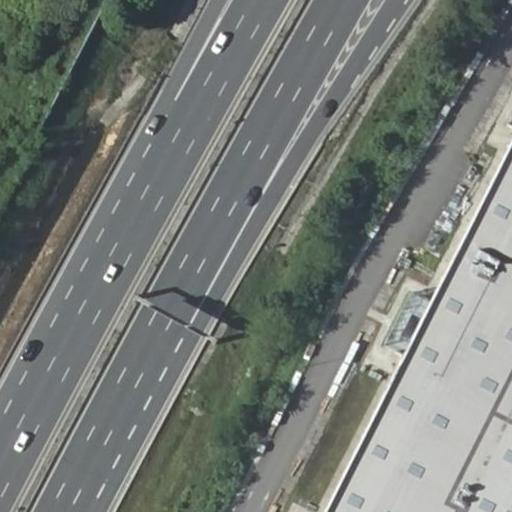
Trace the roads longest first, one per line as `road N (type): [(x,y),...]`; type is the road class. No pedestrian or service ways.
road 1 (unknown): [(263,511),(387,276),(511,67)]
road 2 (motorway): [(265,0),(54,381)]
road 3 (motorway): [(150,334),(220,288),(398,0)]
road 4 (motorway): [(219,0),(73,273),(54,381)]
road 5 (motorway): [(150,334),(338,0)]
road 6 (motorway): [(60,511),(150,334)]
road 7 (motorway): [(54,381),(0,491)]
